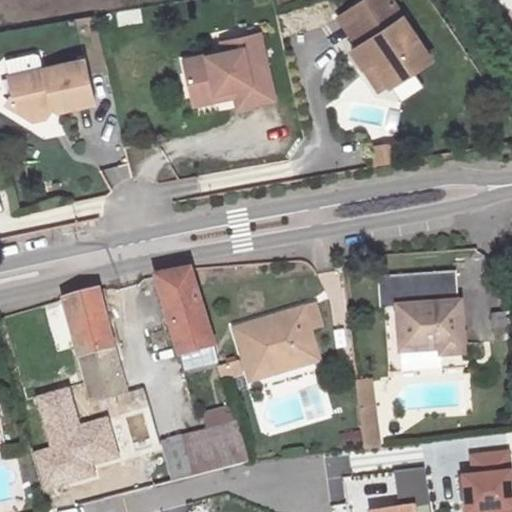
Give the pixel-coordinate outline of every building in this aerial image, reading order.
[(439,41),(413,0),(366,0),(354,8),(364,24),(355,32),(382,77),(439,41)] [(244,30),(227,34),(185,43),(193,75),(216,69),(218,75),(235,70),(236,78),(239,90),(276,81),(261,16),(242,20),(244,30)] [(224,24),(227,34),(244,30),(242,20),(224,24)] [(8,79),(11,86),(32,99),(39,89),(51,86),(57,91),(93,83),(84,39),(9,55),(13,73),(8,79)] [(196,87),(236,78),(235,70),(218,75),(216,69),(193,75),(196,87)] [(374,165),(402,163),(401,142),(373,143),(374,165)] [(184,366),(219,355),(188,265),(154,273),(184,366)] [(462,275),(382,279),(383,308),(404,308),(406,352),(445,350),(446,354),(467,354),(462,275)] [(70,296),(100,397),(134,387),(103,287),(70,296)] [(303,305),(234,327),(247,367),(281,356),(285,369),(321,357),(303,305)] [(238,357),(220,363),(225,376),(243,369),(238,357)] [(107,419),(80,427),(68,388),(38,398),(53,448),(34,454),(44,489),(94,474),(91,464),(118,456),(107,419)] [(247,406),(192,425),(204,463),(260,444),(247,406)] [(385,414),(370,415),(373,436),(387,435),(385,414)] [(152,439),(163,476),(204,463),(192,425),(152,439)] [(511,453),(473,458),(475,479),(511,475),(511,453)] [(426,471),(399,473),(403,511),(430,508),(426,471)] [(511,511),(511,475),(475,479),(469,480),(472,511),(511,511)]
